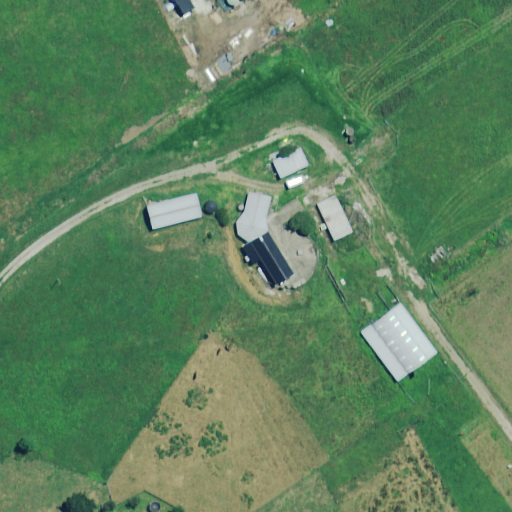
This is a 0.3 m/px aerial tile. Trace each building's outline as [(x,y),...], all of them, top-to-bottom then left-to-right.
[(299,149),(270,162),(278,179),(307,166),(299,149)] [(242,214),(235,221),(236,235),(245,243),(256,242),(262,237),(268,198),(245,194),(242,214)] [(199,217),(193,195),(145,207),(150,230),(199,217)] [(322,219),(325,227),(332,242),(351,234),(335,195),(315,204),(322,219)] [(447,258),(441,249),(428,258),(434,267),(447,258)] [(434,353),(399,305),(360,333),(396,382),(434,353)]
